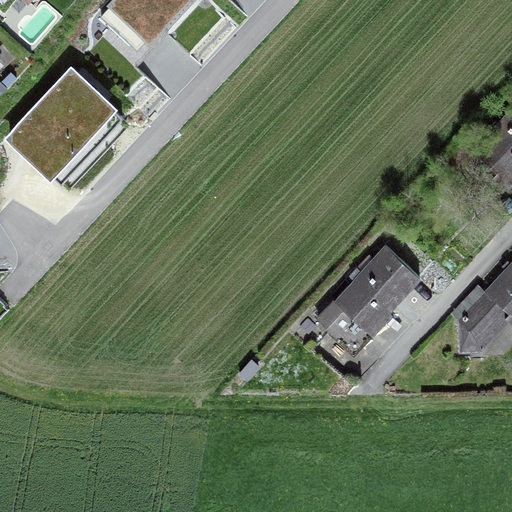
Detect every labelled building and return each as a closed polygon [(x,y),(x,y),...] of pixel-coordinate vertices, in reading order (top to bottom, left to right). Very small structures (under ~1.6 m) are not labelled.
[(155,35),(188,0),(107,0),(106,2),(109,5),(101,14),(137,48),(145,39),(148,42),(155,35)] [(118,105),(70,61),(3,134),(16,146),(50,177),(52,175),(67,190),(130,123),(115,109),(118,105)] [(3,76),(10,83),(19,73),(12,66),(3,76)] [(511,107),(472,151),(506,183),(511,176),(511,107)] [(390,310),(422,276),(386,242),(361,268),(357,265),(349,274),(352,277),(334,296),(331,293),(311,314),(354,355),(393,313),(390,310)] [(511,259),(510,261),(507,259),(502,265),(504,268),(484,289),(478,282),(449,312),(457,319),(459,353),(481,353),(509,320),(511,322),(511,259)] [(238,373),(247,381),(260,366),(251,358),(238,373)]
